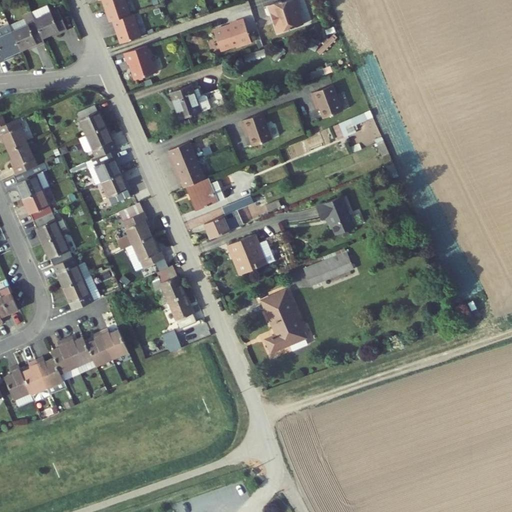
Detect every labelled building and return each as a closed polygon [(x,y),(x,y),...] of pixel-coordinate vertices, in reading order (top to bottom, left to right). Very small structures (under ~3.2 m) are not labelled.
[(102,0),(103,1),(106,0),(114,23),(117,22),(124,44),(143,37),(136,15),(133,16),(127,0),(102,0)] [(283,2),(271,6),(275,16),(277,17),(278,21),(277,24),(281,34),(305,25),(300,10),(302,10),(299,0),(297,1),(297,0),(293,0),(285,3),(283,2)] [(23,18),(25,22),(32,38),(44,32),(45,35),(56,30),(46,8),(23,18)] [(225,28),(216,31),(223,51),(238,46),(239,48),(248,45),(247,43),(254,41),(247,20),(233,24),(234,27),(227,29),(225,28)] [(25,22),(2,32),(11,50),(23,45),(23,47),(34,42),(32,38),(25,22)] [(2,32),(0,32),(0,55),(11,50),(2,32)] [(159,73),(149,46),(127,53),(131,65),(133,64),(138,80),(159,73)] [(262,49),(245,55),(247,60),(264,54),(262,49)] [(191,85),(169,94),(180,120),(210,108),(211,106),(208,97),(205,96),(202,97),(198,88),(193,90),(191,85)] [(346,110),(336,85),(315,93),(318,102),(320,101),(323,108),(327,118),(346,110)] [(97,107),(79,115),(89,136),(109,127),(102,113),(100,114),(97,107)] [(352,151),(363,147),(355,124),(368,119),(373,135),(380,132),(372,110),(331,124),(336,139),(347,136),(352,151)] [(276,141),(266,115),(245,123),(248,131),(250,130),(253,137),(257,148),(276,141)] [(0,119),(0,129),(9,126),(5,117),(0,119)] [(7,140),(13,153),(30,145),(19,121),(9,126),(0,129),(0,133),(4,141),(7,140)] [(116,142),(109,127),(89,136),(96,150),(99,158),(112,152),(117,150),(114,143),(116,142)] [(83,138),(90,153),(96,150),(89,136),(83,138)] [(183,179),(187,189),(190,188),(209,180),(194,143),(172,152),(177,162),(174,163),(181,179),(183,179)] [(15,166),(20,177),(36,170),(41,167),(30,145),(13,153),(18,165),(15,166)] [(116,160),(112,152),(99,158),(95,160),(105,183),(125,174),(118,159),(116,160)] [(19,185),(27,201),(47,191),(53,188),(47,174),(40,177),(36,170),(20,177),(19,178),(22,184),(19,185)] [(131,188),(125,174),(105,183),(115,205),(133,197),(130,189),(131,188)] [(209,180),(190,188),(200,210),(228,198),(221,182),(213,185),(211,179),(209,180)] [(36,214),(40,222),(57,214),(47,191),(27,201),(34,215),(36,214)] [(357,226),(343,195),(321,205),(327,217),(330,216),(338,234),(342,233),(346,234),(352,232),(353,228),(357,226)] [(269,208),(271,215),(284,209),(281,203),(269,208)] [(121,213),(136,245),(154,237),(149,225),(151,224),(142,204),(121,213)] [(40,230),(48,244),(67,235),(57,214),(40,222),(43,229),(40,230)] [(208,224),(215,239),(241,228),(237,218),(228,222),(226,216),(208,224)] [(60,266),(61,266),(78,258),(67,235),(48,244),(54,259),(56,258),(60,266)] [(257,235),(230,246),(235,257),(238,255),(246,273),(270,264),(261,244),(257,235)] [(160,250),(154,237),(136,245),(146,268),(167,258),(163,249),(160,250)] [(261,244),(270,264),(275,261),(267,242),(261,244)] [(347,252),(319,264),(321,270),(350,258),(347,252)] [(238,255),(235,257),(243,275),(246,273),(238,255)] [(61,273),(68,288),(96,276),(89,262),(82,265),(79,258),(78,258),(61,266),(64,272),(61,273)] [(319,264),(306,270),(313,287),(355,270),(350,258),(321,270),(319,264)] [(173,271),(159,277),(170,303),(175,301),(191,294),(183,275),(176,278),(173,271)] [(96,276),(68,288),(75,303),(78,302),(81,309),(99,301),(96,294),(103,291),(96,276)] [(10,286),(0,290),(0,323),(3,322),(1,317),(21,308),(10,286)] [(96,294),(99,301),(106,297),(103,291),(96,294)] [(287,292),(264,301),(275,326),(297,317),(287,292)] [(203,322),(191,294),(175,301),(187,329),(203,322)] [(306,337),(297,317),(275,326),(278,334),(268,339),(273,351),(292,343),(306,337)] [(113,328),(106,331),(120,360),(136,352),(125,329),(115,334),(113,328)] [(102,340),(93,344),(101,360),(105,368),(120,360),(106,331),(100,335),(102,340)] [(180,331),(169,335),(176,353),(187,348),(180,331)] [(79,337),(73,340),(85,367),(101,360),(93,344),(90,337),(81,341),(79,337)] [(292,343),(295,351),(309,345),(306,337),(292,343)] [(59,352),(63,359),(70,374),(85,367),(73,340),(66,343),(68,347),(59,352)] [(44,363),(60,397),(77,390),(73,382),(70,374),(63,359),(53,364),(50,360),(44,363)] [(101,360),(85,367),(89,375),(105,368),(101,360)] [(39,371),(31,375),(43,401),(45,405),(60,397),(44,363),(37,366),(39,371)] [(85,367),(70,374),(73,382),(89,375),(85,367)] [(31,375),(28,368),(21,371),(23,375),(14,379),(28,408),(43,401),(31,375)] [(0,404),(12,399),(2,378),(0,378),(0,404)]
